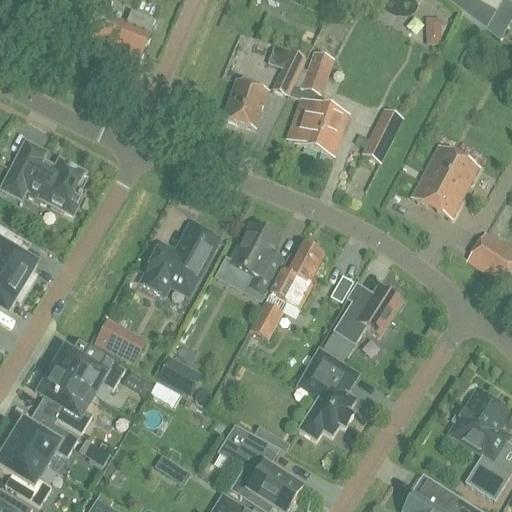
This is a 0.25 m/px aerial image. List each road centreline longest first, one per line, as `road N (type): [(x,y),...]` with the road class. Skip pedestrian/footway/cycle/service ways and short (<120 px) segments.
road 1 (residential): [(470,313),(427,272),(346,225),(136,152)]
road 2 (residential): [(136,152),(0,396)]
road 3 (residential): [(344,511),(470,313)]
road 4 (residential): [(136,152),(200,0)]
road 5 (residential): [(136,152),(0,85)]
